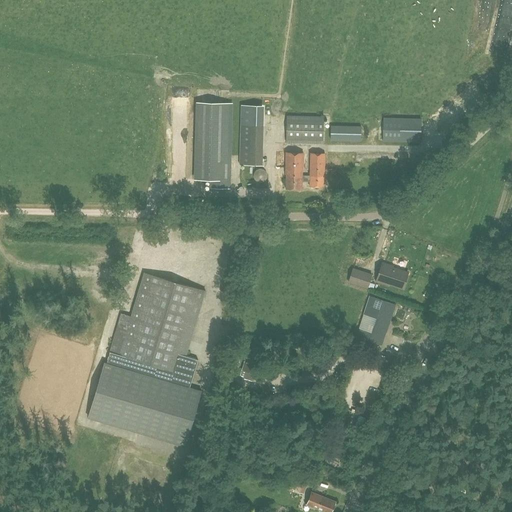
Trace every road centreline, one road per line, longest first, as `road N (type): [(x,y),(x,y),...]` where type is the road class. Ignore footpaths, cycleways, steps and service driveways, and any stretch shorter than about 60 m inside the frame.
road 1 (track): [(0,213),(390,213),(511,108)]
road 2 (secondary): [(359,511),(417,380),(511,217)]
